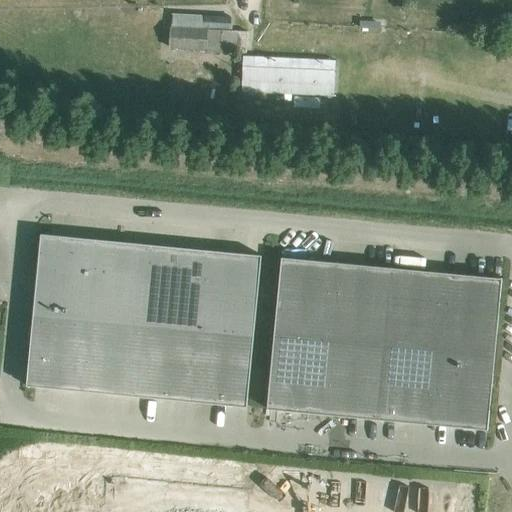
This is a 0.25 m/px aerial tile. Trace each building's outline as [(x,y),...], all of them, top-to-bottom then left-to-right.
[(206,49),(207,28),(170,26),(169,48),(206,49)] [(247,30),(238,30),(207,28),(206,49),(206,51),(246,53),(247,30)] [(334,95),(335,69),(244,65),(242,91),(334,95)] [(26,385),(137,396),(151,244),(41,233),(26,385)] [(247,406),(262,255),(151,244),(137,396),(247,406)] [(377,419),(392,267),(281,257),(267,408),(377,419)] [(488,430),(502,278),(392,267),(377,419),(488,430)]
